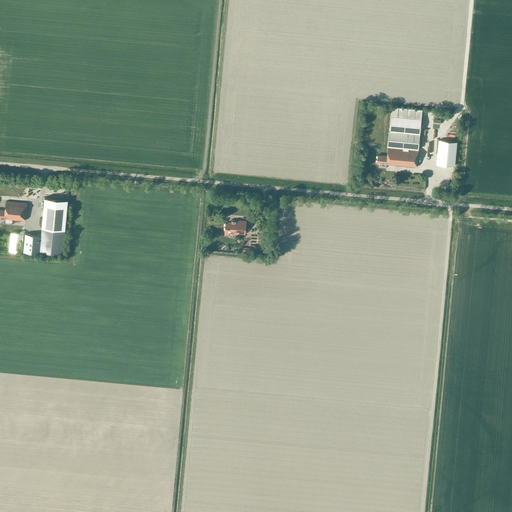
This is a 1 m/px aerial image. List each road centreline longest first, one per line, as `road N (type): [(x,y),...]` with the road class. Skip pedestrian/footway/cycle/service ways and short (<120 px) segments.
road 1 (unclassified): [(511,210),(0,164)]
road 2 (track): [(472,0),(460,206)]
